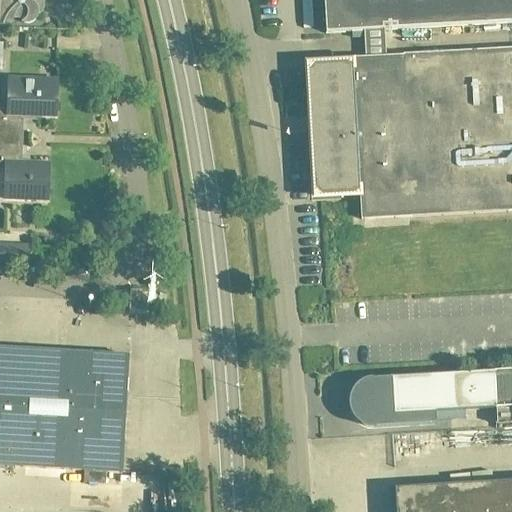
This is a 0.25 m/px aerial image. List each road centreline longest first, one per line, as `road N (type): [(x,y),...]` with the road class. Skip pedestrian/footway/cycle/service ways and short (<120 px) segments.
road 1 (secondary): [(234,511),(209,213),(168,0)]
road 2 (unclassified): [(235,0),(281,270),(297,511)]
road 3 (residential): [(0,286),(78,290),(105,279),(127,260),(145,226),(101,0)]
